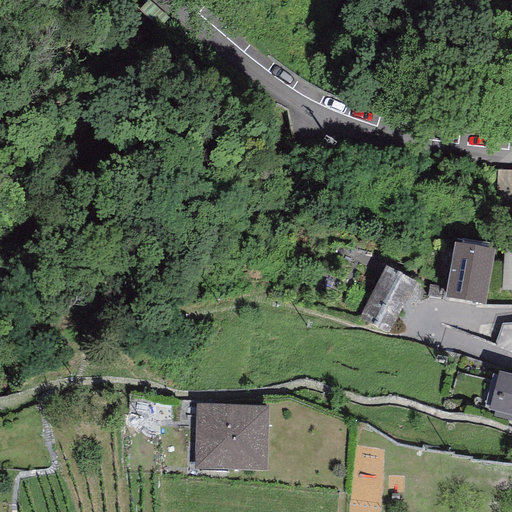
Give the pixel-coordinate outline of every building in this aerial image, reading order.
[(511,170),(498,170),(497,202),(511,202),(511,170)] [(495,249),(455,242),(444,298),(485,305),(495,249)] [(511,248),(503,248),(502,290),(511,290),(511,248)] [(386,267),(359,317),(388,332),(414,282),(386,267)] [(511,323),(503,324),(495,345),(511,350),(511,323)] [(511,375),(499,372),(489,410),(511,415),(511,375)] [(268,405),(196,404),(195,469),(266,471),(268,405)]
